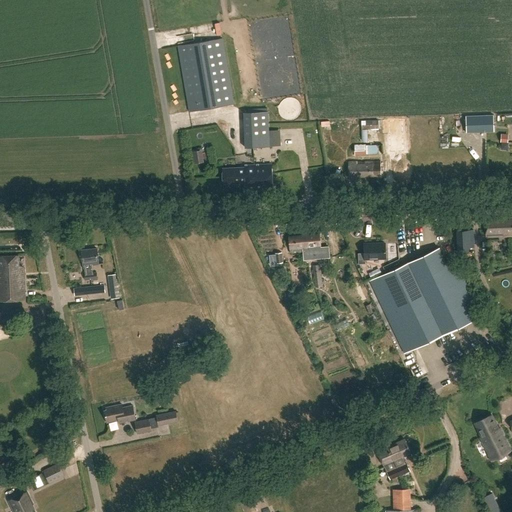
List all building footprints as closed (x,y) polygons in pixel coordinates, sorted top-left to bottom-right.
[(233,105),(221,39),(177,47),(188,112),(233,105)] [(269,146),(267,111),(243,113),(244,147),(269,146)] [(494,115),(466,115),(466,132),(494,131),(494,115)] [(380,125),(367,125),(367,139),(371,139),(371,129),(380,129),(380,125)] [(365,145),(354,145),(354,156),(366,155),(365,145)] [(192,152),(194,163),(205,161),(203,150),(192,152)] [(380,176),(379,162),(347,163),(348,177),(380,176)] [(271,191),(270,165),(245,166),(245,168),(222,168),(222,185),(245,184),(245,187),(252,191),(271,191)] [(511,219),(496,219),(496,217),(485,217),(485,235),(502,235),(502,236),(511,236),(511,219)] [(473,247),(473,230),(457,230),(457,247),(473,247)] [(319,233),(305,234),(306,248),(320,247),(319,233)] [(306,248),(305,234),(288,235),(290,252),(306,250),(306,248)] [(386,259),(386,242),(364,243),(364,253),(358,253),(359,264),(365,263),(365,259),(386,259)] [(475,318),(439,246),(371,280),(407,353),(475,318)] [(99,263),(97,249),(83,251),(86,273),(84,273),(85,280),(98,278),(97,272),(93,273),(92,264),(99,263)] [(283,262),(282,252),(275,253),(275,263),(283,262)] [(20,264),(19,254),(0,255),(1,268),(0,267),(0,300),(25,299),(24,267),(20,264)] [(322,286),(320,264),(312,265),(315,287),(322,286)] [(119,297),(117,281),(109,282),(111,298),(119,297)] [(104,285),(86,287),(87,295),(105,293),(104,285)] [(482,403),(489,399),(486,394),(479,399),(482,403)] [(122,407),(122,404),(106,407),(106,410),(104,410),(107,422),(118,420),(119,423),(136,419),(133,405),(122,407)] [(178,421),(175,411),(156,415),(158,426),(178,421)] [(492,415),(475,424),(482,437),(480,438),(490,459),(497,456),(503,453),(510,450),(500,429),(499,429),(492,415)] [(151,430),(149,418),(135,421),(137,433),(151,430)] [(405,438),(388,445),(400,473),(409,469),(406,462),(405,462),(403,457),(412,454),(405,438)] [(400,473),(388,445),(387,442),(376,446),(384,465),(386,464),(388,469),(387,469),(390,477),(400,473)] [(65,455),(75,456),(76,446),(65,446),(65,455)] [(64,477),(58,463),(43,470),(49,483),(64,477)] [(33,485),(35,490),(47,485),(45,480),(33,485)] [(410,510),(410,489),(392,489),(393,510),(387,510),(386,511),(412,511),(413,510),(410,510)] [(34,504),(27,491),(9,500),(14,511),(35,511),(32,505),(34,504)]
